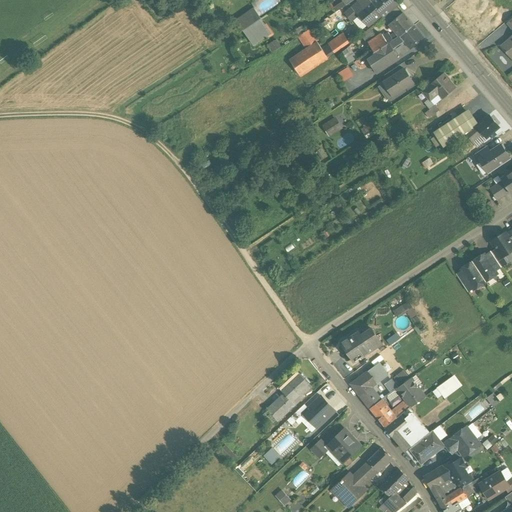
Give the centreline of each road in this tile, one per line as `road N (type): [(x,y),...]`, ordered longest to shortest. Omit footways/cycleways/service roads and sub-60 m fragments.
road 1 (track): [(129,511),(308,345),(192,178),(154,140),(106,121),(0,122)]
road 2 (residential): [(511,209),(308,345),(436,511)]
road 3 (track): [(182,166),(311,85)]
road 4 (primary): [(511,110),(417,0)]
